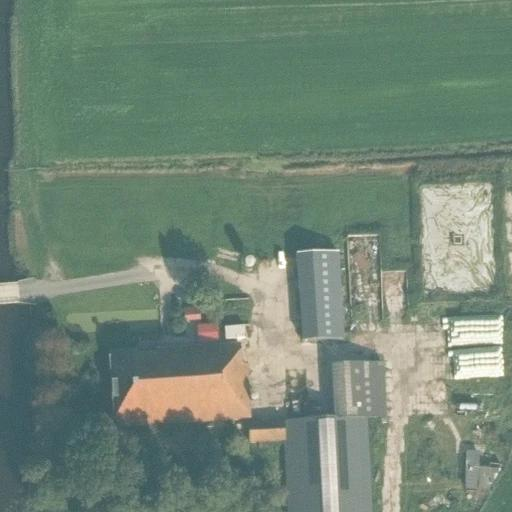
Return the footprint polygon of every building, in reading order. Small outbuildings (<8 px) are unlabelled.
[(295,254),(300,342),(341,339),(336,252),(295,254)] [(241,366),(240,345),(155,351),(155,354),(129,356),(129,353),(109,354),(114,428),(249,420),(246,366),(241,366)] [(366,418),(385,418),(382,364),(330,367),(333,420),(366,418)] [(284,442),(287,511),(371,511),(366,418),(333,420),(249,425),(250,444),(284,442)] [(466,449),(465,486),(481,487),(482,450),(466,449)]
